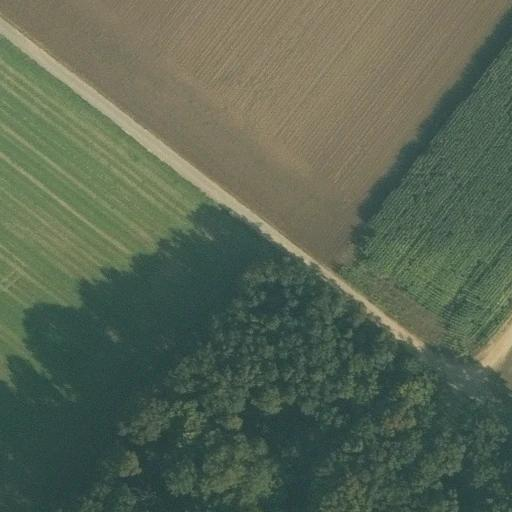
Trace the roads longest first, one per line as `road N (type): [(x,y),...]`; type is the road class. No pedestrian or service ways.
road 1 (track): [(0,24),(467,390)]
road 2 (track): [(372,511),(467,390)]
